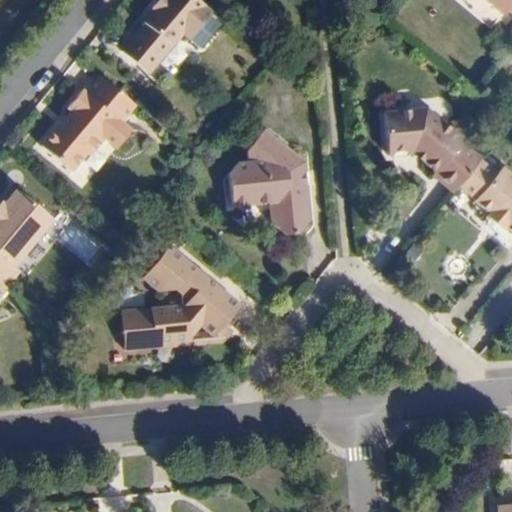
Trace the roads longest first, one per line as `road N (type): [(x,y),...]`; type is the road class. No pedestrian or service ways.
road 1 (residential): [(223,425),(340,276),(488,394)]
road 2 (residential): [(0,442),(223,425)]
road 3 (residential): [(223,425),(358,406)]
road 4 (residential): [(82,0),(0,104)]
road 5 (residential): [(358,406),(488,394)]
